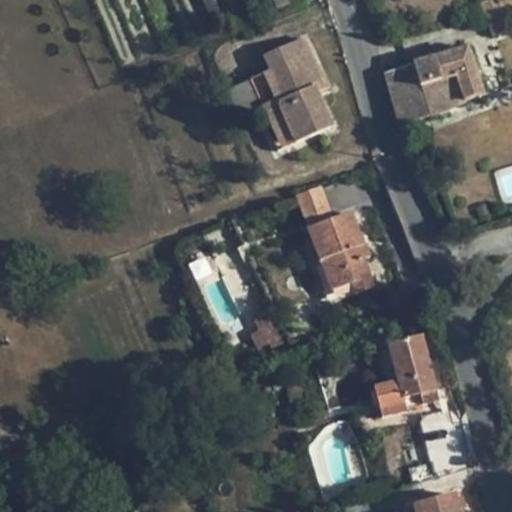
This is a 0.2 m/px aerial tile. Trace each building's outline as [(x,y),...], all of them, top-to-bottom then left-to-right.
[(242,16),(234,0),(219,0),(230,21),(242,16)] [(305,0),(304,0),(272,0),(277,12),(305,0)] [(501,12),(485,17),(492,38),(508,33),(501,12)] [(263,110),(282,151),(333,128),(317,95),(307,72),(317,67),(304,39),(263,58),(269,72),(250,81),(263,110)] [(383,73),(399,128),(482,98),(466,50),(383,73)] [(307,72),(317,95),(327,90),(317,67),(307,72)] [(225,92),(238,122),(263,110),(250,81),(225,92)] [(308,230),(334,221),(321,187),(295,197),(308,230)] [(321,266),(331,293),(351,285),(355,296),(374,289),(363,260),(371,257),(366,245),(363,246),(352,214),(334,221),(308,230),(321,266)] [(189,263),(194,279),(211,273),(206,257),(189,263)] [(321,266),(314,269),(324,295),(331,293),(321,266)] [(328,306),(355,296),(351,285),(331,293),(324,295),(328,306)] [(440,401),(422,337),(387,346),(398,384),(374,390),(381,417),(405,411),(440,401)] [(301,377),(286,380),(296,424),(312,420),(301,377)] [(459,511),(456,501),(455,496),(413,508),(414,511),(413,511),(459,511)] [(456,501),(459,511),(463,511),(465,511),(462,500),(456,501)]
